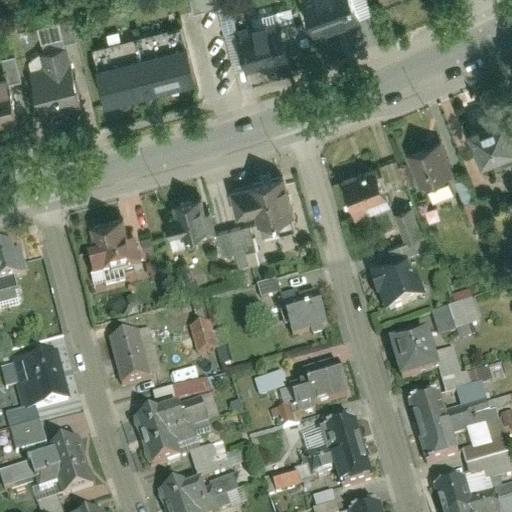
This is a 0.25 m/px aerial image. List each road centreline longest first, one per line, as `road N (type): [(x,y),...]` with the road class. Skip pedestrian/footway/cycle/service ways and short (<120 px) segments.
road 1 (residential): [(412,511),(295,118)]
road 2 (residential): [(44,184),(89,369),(136,511)]
road 3 (tertiary): [(295,118),(44,184)]
road 4 (tertiary): [(497,37),(295,118)]
